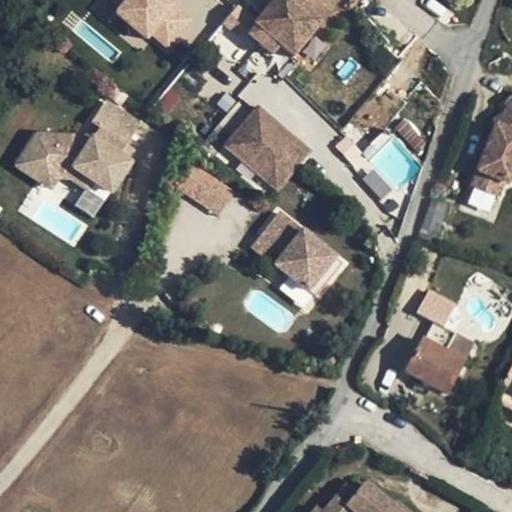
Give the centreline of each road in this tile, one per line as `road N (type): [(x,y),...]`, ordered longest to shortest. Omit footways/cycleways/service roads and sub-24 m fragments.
road 1 (residential): [(490,0),(336,404)]
road 2 (residential): [(511,507),(336,404)]
road 3 (residential): [(336,404),(306,462),(259,511)]
